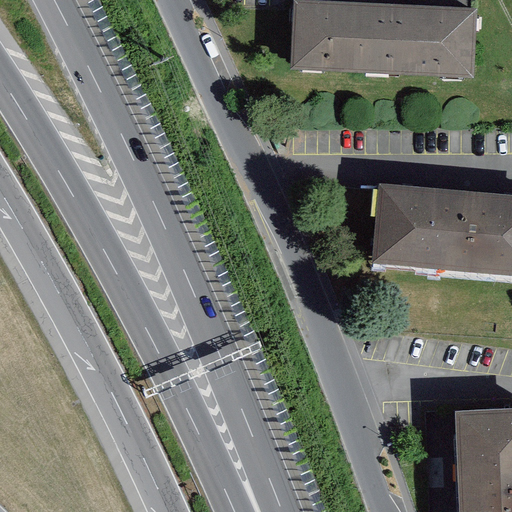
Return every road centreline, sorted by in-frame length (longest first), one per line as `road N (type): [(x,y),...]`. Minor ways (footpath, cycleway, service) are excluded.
road 1 (motorway): [(280,511),(159,215),(54,0)]
road 2 (residential): [(175,0),(272,214),(389,511)]
road 3 (motorway): [(234,511),(153,341),(0,77)]
road 4 (motorway): [(0,190),(168,511)]
